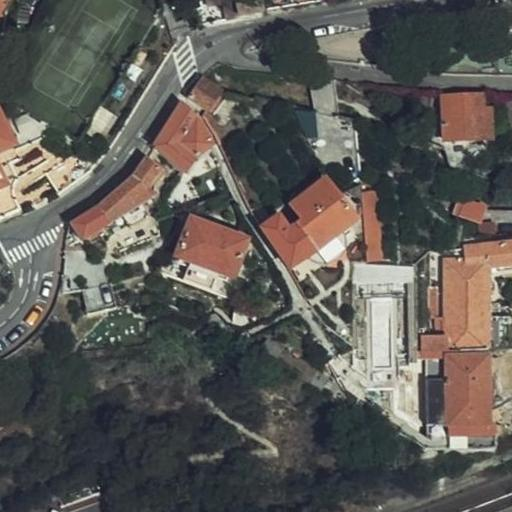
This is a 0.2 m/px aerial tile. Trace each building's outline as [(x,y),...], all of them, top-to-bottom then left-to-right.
[(0,0),(0,26),(5,19),(1,16),(10,0),(0,0)] [(211,0),(212,1),(218,0),(234,0),(237,13),(259,8),(257,0),(211,0)] [(206,78),(192,97),(211,110),(224,92),(206,78)] [(480,112),(479,95),(470,96),(442,98),(444,142),(491,140),(489,112),(480,112)] [(165,132),(156,146),(183,171),(187,174),(197,159),(213,146),(213,144),(199,121),(191,112),(183,103),(165,132)] [(66,135),(46,149),(31,159),(45,181),(79,157),(79,156),(66,135)] [(99,207),(75,223),(84,242),(109,226),(124,216),(142,206),(151,200),(147,191),(159,176),(161,172),(148,156),(135,177),(99,207)] [(281,213),(262,226),(264,229),(278,248),(291,265),(303,257),(324,243),(345,226),(358,217),(337,189),(328,177),(298,198),(309,212),(301,218),(290,226),(281,213)] [(366,228),(371,254),(383,255),(378,187),(363,189),(366,228)] [(290,203),(301,218),(309,212),(298,198),(290,203)] [(142,206),(124,216),(123,221),(140,211),(142,206)] [(228,294),(239,298),(240,299),(254,260),(242,256),(249,237),(192,216),(178,254),(171,273),(228,294)] [(324,243),(303,257),(316,257),(325,256),(330,253),(339,247),(342,239),(345,226),(324,243)] [(422,334),(422,347),(448,348),(448,347),(486,348),(487,310),(487,301),(488,266),(511,262),(511,242),(467,247),(468,259),(449,258),(448,259),(447,337),(422,334)] [(428,286),(428,296),(437,296),(436,285),(435,286),(428,286)] [(437,296),(428,296),(428,315),(436,315),(437,296)] [(238,322),(250,325),(252,326),(252,324),(258,304),(240,299),(239,298),(238,322)] [(436,441),(436,449),(493,451),(494,436),(495,432),(494,429),(494,398),(485,398),(486,348),(448,347),(448,348),(448,355),(434,354),(433,390),(432,416),(436,417),(446,416),(445,427),(445,441),(436,441)]
